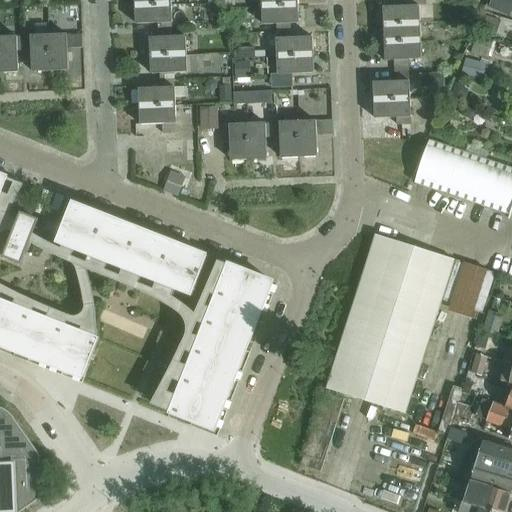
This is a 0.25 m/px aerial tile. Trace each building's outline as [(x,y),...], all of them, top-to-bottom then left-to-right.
[(172,7),(171,0),(135,0),(136,8),(172,7)] [(299,8),(298,0),(262,0),(263,9),(299,8)] [(421,25),(420,7),(427,7),(427,0),(406,1),(393,2),(393,8),(384,9),(385,27),(421,25)] [(511,0),(493,0),(490,8),(511,17),(511,14),(511,0)] [(173,32),(172,7),(136,8),(137,25),(159,25),(159,32),(173,32)] [(300,25),(299,8),(263,9),(264,26),(278,25),(278,33),(291,32),(291,25),(300,25)] [(488,37),(494,21),(485,17),(479,34),(488,37)] [(422,43),(421,25),(385,27),(386,45),(422,43)] [(187,56),(187,38),(174,38),(173,32),(159,32),(159,39),(151,39),(152,58),(187,56)] [(314,57),(313,38),(291,39),(291,32),(278,33),(278,58),(314,57)] [(83,35),(49,37),(51,72),(69,72),(68,50),(84,49),(83,35)] [(51,72),(49,37),(25,38),(25,52),(32,51),(33,73),(51,72)] [(489,60),(494,42),(477,37),(471,54),(489,60)] [(19,74),(18,52),(25,52),(25,38),(0,38),(0,64),(0,75),(19,74)] [(422,60),(422,43),(386,45),(387,62),(395,62),(396,69),(409,69),(409,61),(422,60)] [(256,58),(255,48),(239,49),(240,59),(256,58)] [(188,74),(187,56),(152,58),(152,75),(161,75),(161,82),(176,82),(175,74),(188,74)] [(279,70),(272,70),(273,84),(293,83),(293,75),(315,74),(314,57),(278,58),(279,70)] [(250,63),(235,64),(235,81),(251,80),(250,63)] [(479,80),(482,70),(467,66),(465,76),(479,80)] [(444,74),(420,75),(420,88),(444,87),(444,74)] [(411,101),(410,76),(396,76),(396,83),(374,84),(375,102),(411,101)] [(177,107),(176,82),(161,82),(161,89),(140,90),(141,108),(177,107)] [(210,82),(207,86),(207,90),(210,93),(215,93),(218,90),(218,85),(215,82),(210,82)] [(224,88),(221,88),(222,103),(232,102),(231,87),(224,88)] [(236,103),(274,102),(273,91),(236,92),(236,103)] [(412,126),(411,101),(375,102),(376,120),(398,119),(398,126),(412,126)] [(178,134),(177,107),(141,108),(141,126),(163,125),(164,135),(178,134)] [(203,129),(220,129),(220,107),(203,107),(203,129)] [(318,158),(317,136),(325,136),(324,122),(298,123),(300,159),(318,158)] [(300,159),(298,123),(273,124),(274,138),(281,138),(282,160),(300,159)] [(268,160),(267,139),(274,138),(273,124),(248,125),(250,161),(268,160)] [(250,161),(248,125),(223,126),(224,140),(231,140),(232,162),(250,161)] [(511,216),(511,212),(511,170),(465,154),(467,145),(456,142),(453,150),(430,142),(419,175),(414,173),(411,181),(416,183),(416,184),(511,216)] [(171,174),(163,192),(179,198),(186,180),(171,174)] [(0,201),(9,179),(0,175),(0,201)] [(72,204),(71,207),(57,245),(193,298),(209,258),(72,204)] [(33,239),(35,234),(40,222),(23,215),(16,231),(5,259),(22,265),(33,239)] [(406,415),(455,261),(377,236),(328,390),(406,415)] [(216,431),(261,314),(274,283),(228,266),(170,413),(216,431)] [(100,339),(0,299),(0,346),(84,379),(100,339)] [(499,334),(503,315),(491,312),(486,331),(499,334)] [(485,351),(488,339),(480,337),(477,348),(485,351)] [(482,377),(487,360),(477,357),(472,374),(482,377)] [(511,367),(507,366),(502,383),(511,386),(511,367)] [(322,473),(345,401),(325,395),(303,463),(322,473)] [(511,431),(511,411),(506,409),(484,401),(477,418),(511,431)] [(0,511),(1,511),(3,511),(5,510),(6,509),(7,508),(7,507),(8,506),(8,505),(8,504),(16,503),(16,511),(24,511),(42,500),(44,498),(44,497),(45,495),(45,493),(46,492),(44,463),(41,463),(41,458),(40,457),(40,455),(12,416),(10,414),(8,412),(6,411),(4,410),(0,408),(0,511)] [(511,495),(511,451),(484,443),(472,483),(511,495)] [(446,476),(437,473),(434,481),(443,484),(446,476)] [(491,511),(506,511),(511,496),(511,495),(472,483),(466,504),(491,511)] [(491,511),(466,504),(464,503),(461,511),(491,511)]
